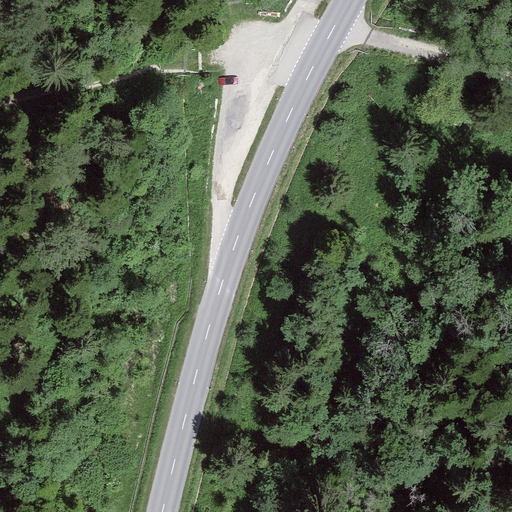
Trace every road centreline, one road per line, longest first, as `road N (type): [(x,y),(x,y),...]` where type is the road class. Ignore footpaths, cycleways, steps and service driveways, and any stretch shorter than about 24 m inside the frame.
road 1 (tertiary): [(352,0),(288,122),(244,232),(165,511)]
road 2 (track): [(511,80),(334,32)]
